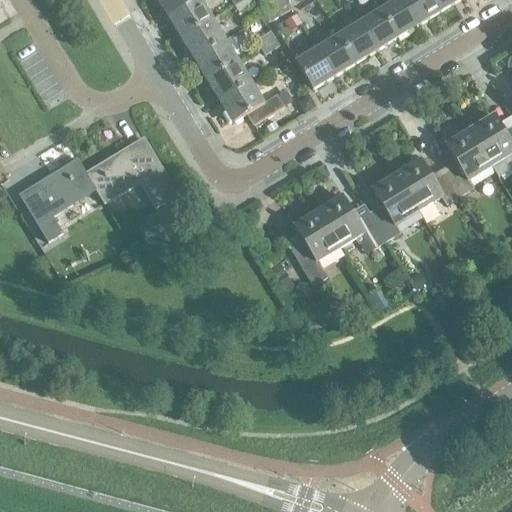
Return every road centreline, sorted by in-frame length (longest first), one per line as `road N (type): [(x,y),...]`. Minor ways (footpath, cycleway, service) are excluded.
road 1 (residential): [(156,80),(223,179),(242,179),(511,16)]
road 2 (secondary): [(324,511),(0,420)]
road 3 (residential): [(156,80),(114,100),(79,95),(22,0)]
road 4 (tertiary): [(379,511),(432,452),(511,395)]
